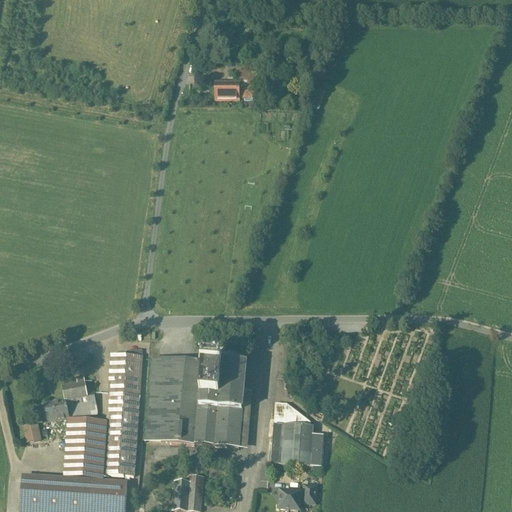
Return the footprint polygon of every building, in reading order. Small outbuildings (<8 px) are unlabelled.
[(257,93),(254,93),(254,77),(250,77),(250,74),(240,74),(240,77),(237,77),(237,83),(238,83),(238,86),(239,86),(239,101),(245,101),(245,104),(257,104),(257,93)] [(238,86),(216,86),(216,104),(239,104),(239,101),(239,86),(238,86)] [(313,110),(320,112),(326,93),(319,91),(313,110)] [(143,358),(113,355),(110,396),(140,398),(143,358)] [(246,367),(169,361),(162,445),(197,448),(198,432),(218,434),(217,450),(240,451),(246,367)] [(92,382),(63,387),(66,402),(68,412),(96,407),(92,382)] [(140,398),(110,396),(108,422),(104,476),(134,478),(140,398)] [(66,402),(45,406),(48,424),(69,420),(68,412),(66,402)] [(311,426),(285,407),(275,406),(274,419),(286,420),(285,427),(310,429),(311,426)] [(96,407),(68,412),(69,420),(73,419),(73,420),(84,418),(83,417),(98,414),(96,407)] [(104,482),(104,476),(108,422),(73,420),(66,479),(104,482)] [(25,426),(26,443),(42,441),(40,425),(25,426)] [(310,429),(285,427),(283,468),(311,470),(314,429),(310,429)] [(215,469),(192,467),(191,485),(213,487),(215,469)] [(126,511),(128,489),(22,482),(20,511),(126,511)] [(191,485),(176,484),(173,511),(211,511),(213,487),(191,485)] [(292,494),(292,496),(281,495),(280,511),(288,511),(299,511),(300,505),(316,506),(317,489),(305,488),(305,497),(300,497),(300,495),(292,494)]
